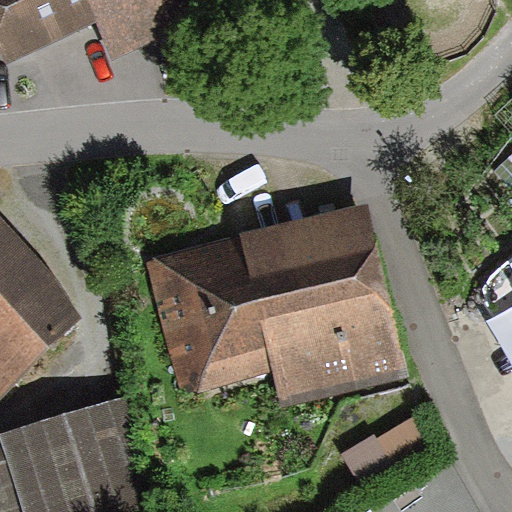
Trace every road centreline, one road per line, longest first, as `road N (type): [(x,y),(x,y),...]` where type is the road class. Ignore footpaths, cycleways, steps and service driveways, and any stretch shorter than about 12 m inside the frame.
road 1 (residential): [(404,137),(0,142)]
road 2 (residential): [(506,511),(492,501),(452,408),(402,244),(404,137)]
road 3 (residential): [(511,29),(404,137)]
